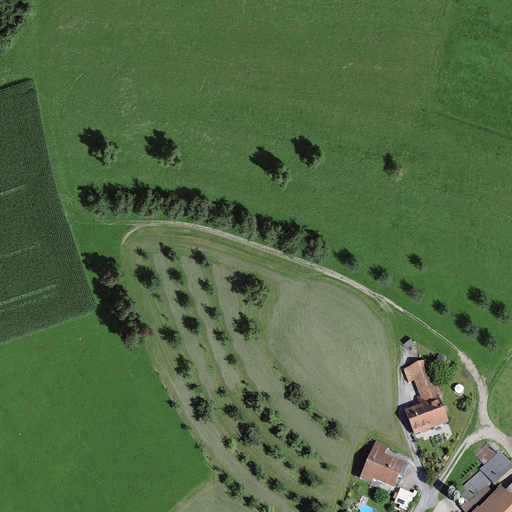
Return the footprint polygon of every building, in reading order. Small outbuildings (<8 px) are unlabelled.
[(405,413),(414,437),(446,424),(436,398),(440,397),(427,363),(403,373),(409,387),(414,385),(420,400),(417,401),(419,408),(405,413)] [(385,454),(372,448),(356,485),(368,491),(370,486),(391,495),(403,470),(382,460),(385,454)] [(493,495),(511,478),(496,461),(493,464),(485,454),(475,463),(485,474),(452,504),(459,511),(484,511),(497,500),(493,495)] [(410,510),(416,496),(403,490),(396,504),(410,510)] [(511,511),(511,494),(504,502),(500,499),(487,511),(511,511)]
